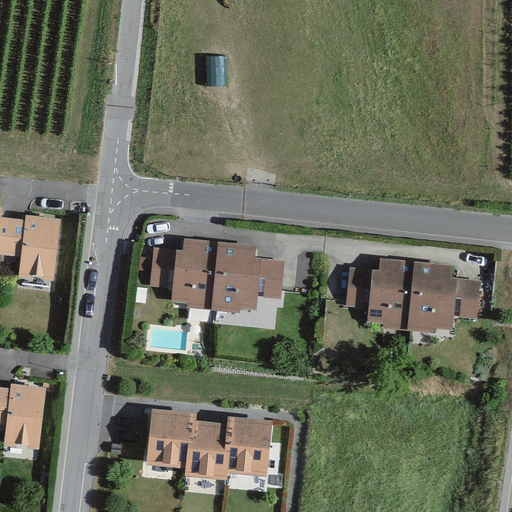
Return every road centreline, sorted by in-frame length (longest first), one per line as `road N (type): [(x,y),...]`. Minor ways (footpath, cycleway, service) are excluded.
road 1 (unclassified): [(111,187),(511,227)]
road 2 (residential): [(70,511),(111,187)]
road 3 (residential): [(111,187),(133,0)]
